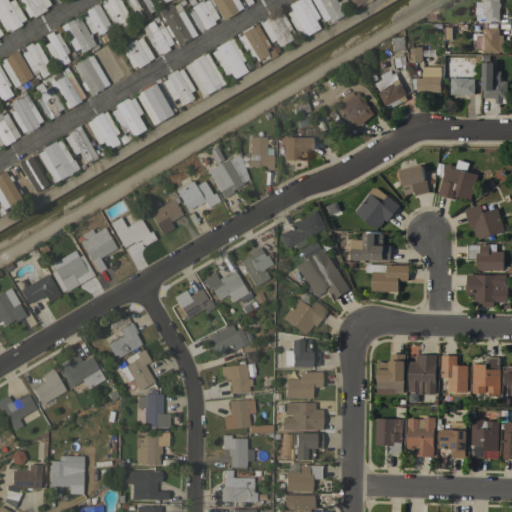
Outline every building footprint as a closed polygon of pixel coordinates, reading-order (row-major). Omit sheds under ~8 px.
[(13,0),(24,18),(19,21),(20,24),(9,30),(8,28),(4,30),(0,23),(0,0),(6,0),(7,1),(8,0),(13,0)] [(47,0),(49,3),(44,6),(45,9),(32,16),(31,14),(27,16),(17,0),(47,0)] [(119,0),(128,15),(125,17),(129,25),(122,29),(124,32),(117,36),(113,29),(120,25),(119,23),(113,27),(100,4),(106,1),(105,0),(119,0)] [(148,0),(153,7),(147,10),(150,16),(140,22),(139,19),(142,17),(140,14),(135,17),(125,0),(148,0)] [(207,0),(217,17),(212,20),(213,22),(202,29),(202,28),(198,30),(188,14),(193,11),(190,6),(200,0),(201,2),(203,0),(207,0)] [(210,0),(237,0),(241,6),(235,10),(236,11),(222,19),(210,0)] [(307,0),(317,17),(313,19),(318,27),(299,38),(285,12),(291,9),(287,3),(292,0),(307,0)] [(334,0),(342,14),(329,21),(327,17),(322,21),(309,0),(334,0)] [(498,0),(498,3),(500,3),(500,8),(499,8),(498,21),(476,20),(476,2),(482,2),(482,0),(498,0)] [(110,26),(103,30),(104,32),(100,34),(100,33),(98,34),(95,30),(90,33),(80,16),(86,13),(84,10),(97,3),(110,26)] [(195,34),(177,44),(172,35),(170,37),(163,26),(165,24),(161,16),(162,16),(161,15),(163,13),(164,14),(173,9),(172,6),(177,3),(195,34)] [(290,28),(286,30),(290,39),(277,46),(273,38),(268,41),(258,22),(263,20),(262,18),(275,12),(277,14),(281,12),(290,28)] [(59,25),(71,18),(71,19),(78,15),(88,33),(89,33),(91,36),(90,36),(94,44),(96,43),(98,47),(92,50),(90,46),(81,52),(79,47),(74,50),(59,25)] [(172,42),(167,45),(168,49),(162,52),(162,51),(157,53),(141,26),(152,20),(155,26),(161,23),(172,42)] [(267,45),(263,47),(266,54),(256,60),(253,55),(247,58),(235,37),(241,34),(239,31),(250,25),(251,26),(255,24),(267,45)] [(481,52),(481,49),(472,48),(472,34),(482,34),(482,27),(499,28),(498,35),(503,35),(502,52),(481,52)] [(68,51),(64,53),(68,60),(61,64),(61,62),(57,65),(51,54),(49,55),(43,44),(48,41),(44,34),(51,30),(53,34),(57,31),(68,51)] [(402,48),(401,49),(401,50),(397,51),(396,49),(390,51),(388,37),(400,35),(402,48)] [(152,57),(147,60),(147,61),(137,67),(135,65),(131,67),(120,47),(134,38),(135,40),(141,36),(152,57)] [(243,59),(239,61),(244,71),(232,78),(228,72),(223,75),(209,52),(215,49),(213,46),(226,39),(227,40),(231,37),(243,59)] [(21,53),(26,49),(24,46),(30,42),(31,44),(35,41),(47,62),(43,64),(48,73),(41,77),(37,70),(36,71),(37,72),(33,74),(21,53)] [(101,63),(107,60),(99,48),(111,41),(124,62),(118,65),(124,74),(117,78),(116,76),(111,79),(101,63)] [(408,47),(421,46),(422,61),(408,62),(408,47)] [(223,83),(205,93),(206,95),(201,98),(183,65),(205,52),(223,83)] [(25,70),(21,73),(25,80),(19,84),(15,78),(13,79),(14,80),(10,83),(0,64),(0,60),(4,58),(3,57),(10,54),(12,57),(16,54),(25,70)] [(108,83),(101,87),(101,89),(98,90),(98,89),(94,91),(95,92),(92,94),(91,93),(90,94),(87,88),(84,90),(80,82),(82,81),(73,65),(91,54),(108,83)] [(479,55),(489,55),(489,62),(493,62),(493,64),(495,64),(495,71),(500,71),(500,81),(506,81),(506,98),(501,98),(501,103),(494,103),(494,98),(482,98),(482,90),(479,90),(479,55)] [(392,70),(390,59),(401,57),(403,68),(392,70)] [(52,84),(54,83),(51,76),(62,70),(61,69),(66,66),(84,96),(79,99),(79,100),(78,101),(70,106),(69,106),(68,106),(67,104),(64,105),(52,84)] [(440,92),(415,92),(415,89),(410,89),(410,78),(422,78),(422,67),(440,67),(440,92)] [(0,68),(9,84),(6,86),(11,94),(1,100),(0,98),(0,68)] [(192,89),(188,91),(191,98),(181,104),(176,96),(171,99),(160,81),(166,78),(164,75),(175,69),(176,70),(180,68),(192,89)] [(394,71),(406,94),(404,95),(406,99),(386,109),(372,83),(394,71)] [(473,95),(449,95),(449,79),(474,79),(473,95)] [(62,107),(56,110),(58,113),(47,119),(34,96),(38,93),(34,86),(41,82),(44,88),(49,85),(62,107)] [(173,111),(151,124),(135,96),(140,92),(139,90),(152,83),(153,85),(157,83),(173,111)] [(373,114),(362,122),(363,123),(360,126),(359,125),(354,128),(345,116),(342,119),(334,109),(337,106),(335,103),(350,91),(352,94),(356,92),(373,114)] [(41,120),(36,123),(37,125),(35,126),(36,127),(27,132),(27,131),(25,132),(24,130),(21,132),(9,112),(13,110),(9,102),(21,95),(21,96),(26,94),(41,120)] [(140,112),(136,114),(143,128),(131,135),(127,129),(122,132),(109,111),(115,108),(113,105),(126,97),(127,99),(132,96),(140,112)] [(84,122),(90,119),(89,118),(100,112),(100,113),(104,111),(117,132),(112,134),(117,141),(106,148),(102,140),(97,143),(84,122)] [(18,135),(13,138),(13,139),(12,140),(4,145),(3,145),(2,145),(1,144),(0,144),(0,116),(2,119),(8,116),(18,135)] [(62,137),(68,134),(66,131),(77,125),(79,127),(78,128),(85,140),(87,138),(91,146),(89,147),(93,155),(83,161),(77,151),(72,154),(62,137)] [(281,136),(294,136),(294,135),(310,136),(310,150),(307,150),(306,161),(295,161),(295,160),(281,159),(281,136)] [(271,154),(272,154),(271,168),(260,168),(260,165),(248,165),(249,136),(265,136),(264,146),(271,147),(271,154)] [(35,153),(41,149),(40,148),(53,140),(54,142),(58,139),(75,168),(56,179),(57,181),(54,183),(53,180),(52,181),(35,153)] [(206,170),(227,158),(238,152),(246,175),(239,179),(241,183),(231,189),(232,192),(222,198),(206,170)] [(10,166),(15,163),(15,162),(28,155),(33,153),(42,169),(38,172),(43,181),(25,192),(10,166)] [(421,164),(424,178),(425,178),(428,192),(415,195),(414,192),(404,195),(401,184),(402,184),(399,170),(401,169),(399,162),(413,159),(415,166),(421,164)] [(469,200),(457,196),(456,200),(437,195),(441,179),(442,180),(445,166),(476,174),(469,200)] [(0,171),(2,170),(18,199),(0,209),(0,171)] [(206,207),(202,200),(196,205),(195,203),(186,209),(178,195),(184,191),(181,185),(189,180),(190,181),(199,176),(202,180),(211,194),(213,192),(218,200),(206,207)] [(399,205),(386,222),(383,219),(383,220),(384,221),(379,226),(376,229),(354,212),(369,194),(368,193),(371,188),(376,187),(399,205)] [(172,198),(181,214),(170,220),(172,225),(171,225),(172,227),(160,234),(148,212),(172,198)] [(477,240),(476,236),(475,236),(473,229),(474,229),(473,228),(470,229),(464,209),(479,204),(481,212),(496,208),(504,231),(477,240)] [(316,210),(325,226),(303,238),(305,243),(295,248),(293,243),(284,248),(277,234),(289,228),(288,225),(316,210)] [(108,222),(128,211),(134,221),(139,218),(147,232),(150,230),(155,239),(143,245),(139,239),(133,243),(132,241),(122,247),(108,222)] [(78,240),(82,238),(79,234),(89,228),(92,232),(102,226),(115,247),(98,257),(104,268),(96,272),(78,240)] [(350,239),(362,240),(363,233),(382,234),(382,245),(390,246),(389,261),(349,259),(349,247),(350,239)] [(502,251),(502,270),(476,270),(476,258),(466,258),(466,245),(479,245),(479,244),(494,244),(494,241),(501,241),(501,251),(502,251)] [(238,260),(249,254),(248,252),(258,246),(263,255),(265,254),(270,263),(262,268),(268,277),(253,285),(238,260)] [(349,289),(333,300),(325,288),(314,296),(294,265),(321,247),(349,289)] [(65,290),(64,289),(60,291),(49,272),(53,270),(52,269),(76,255),(77,256),(80,254),(92,274),(65,290)] [(370,291),(371,272),(365,272),(365,264),(408,265),(407,281),(398,280),(397,292),(370,291)] [(246,291),(248,290),(251,296),(241,302),(238,297),(230,301),(226,294),(217,299),(209,285),(206,287),(201,279),(213,272),(217,278),(223,274),(224,276),(233,270),(246,291)] [(46,273),(59,294),(47,301),(44,295),(37,299),(36,297),(27,303),(25,301),(24,301),(20,295),(22,294),(18,289),(46,273)] [(505,274),(505,284),(507,284),(506,301),(492,301),(492,307),(480,307),(480,301),(473,301),(473,295),(466,295),(466,274),(505,274)] [(18,302),(17,303),(24,315),(14,321),(13,318),(3,325),(1,322),(0,322),(0,292),(9,287),(18,302)] [(172,296),(184,289),(187,295),(199,288),(206,298),(207,297),(212,306),(204,311),(203,307),(185,318),(172,296)] [(301,292),(325,309),(314,326),(310,323),(309,325),(310,325),(306,331),(305,330),(303,333),(281,317),(295,297),(296,298),(301,292)] [(113,359),(105,345),(121,336),(117,329),(115,330),(110,320),(122,313),(128,323),(129,322),(135,332),(133,333),(139,344),(113,359)] [(228,326),(231,332),(238,329),(245,344),(213,358),(209,346),(206,347),(202,337),(228,326)] [(317,365),(310,365),(310,366),(290,366),(290,364),(283,364),(283,350),(289,350),(289,339),(298,339),(298,338),(308,338),(308,351),(310,351),(310,352),(317,352),(317,365)] [(131,378),(125,381),(118,369),(124,365),(123,365),(137,357),(134,353),(142,348),(149,360),(143,364),(153,381),(137,389),(131,378)] [(103,378),(86,388),(81,379),(69,387),(60,372),(62,371),(58,364),(76,353),(80,361),(90,355),(103,378)] [(402,394),(393,393),(393,394),(376,393),(377,389),(376,389),(376,379),(377,379),(377,361),(390,362),(390,353),(404,354),(402,394)] [(408,362),(415,362),(415,354),(436,355),(434,394),(417,394),(417,392),(407,391),(408,362)] [(466,392),(447,392),(447,384),(441,384),(441,377),(440,377),(440,355),(456,355),(456,365),(467,365),(466,392)] [(472,364),(485,364),(485,357),(498,357),(498,369),(499,369),(498,396),(486,395),(486,386),(484,386),(484,393),(471,393),(472,364)] [(229,393),(228,378),(221,379),(219,366),(244,363),(246,378),(249,377),(250,385),(247,385),(247,390),(229,393)] [(511,395),(510,395),(510,391),(506,391),(506,385),(504,385),(505,375),(503,375),(504,365),(511,365),(511,395)] [(41,404),(31,388),(43,380),(40,375),(51,368),(64,390),(41,404)] [(284,397),(284,378),(298,378),(298,371),(320,371),(320,386),(310,386),(310,398),(284,397)] [(142,426),(143,407),(136,407),(136,395),(143,395),(143,393),(148,393),(148,389),(156,389),(156,393),(161,393),(160,413),(167,413),(167,426),(142,426)] [(1,408),(0,408),(0,398),(6,395),(9,401),(16,397),(17,399),(26,393),(34,407),(17,418),(21,425),(13,429),(1,408)] [(247,426),(223,428),(221,415),(228,414),(227,400),(245,398),(245,399),(252,398),(253,412),(246,412),(247,426)] [(281,429),(281,416),(290,416),(290,414),(283,414),(283,401),(313,401),(313,408),(321,408),(320,429),(281,429)] [(432,457),(412,456),(412,448),(405,448),(406,418),(422,419),(422,417),(434,417),(432,457)] [(375,418),(394,418),(394,430),(393,430),(390,433),(402,433),(401,442),(400,442),(400,454),(387,454),(387,445),(375,445),(375,418)] [(497,450),(484,450),(483,457),(470,457),(470,445),(469,445),(470,418),(482,419),(482,421),(497,421),(497,450)] [(465,450),(464,450),(464,458),(450,458),(450,449),(437,448),(437,439),(438,439),(439,429),(449,429),(449,422),(464,422),(464,430),(465,430),(465,450)] [(511,457),(502,457),(503,445),(502,445),(503,422),(511,422),(511,457)] [(248,425),(271,424),(271,431),(248,432),(248,425)] [(135,436),(141,436),(141,434),(158,434),(158,431),(167,431),(167,445),(160,445),(160,452),(158,452),(158,463),(144,463),(144,464),(135,464),(135,436)] [(281,433),(294,433),(294,432),(321,432),(320,447),(312,447),(312,459),(293,459),(293,453),(292,453),(292,458),(280,458),(281,433)] [(245,466),(228,466),(228,455),(227,455),(227,448),(220,448),(220,434),(229,434),(229,437),(245,437),(245,466)] [(81,483),(77,483),(77,484),(81,484),(81,493),(67,493),(68,485),(48,485),(49,460),(58,460),(58,455),(63,455),(63,460),(64,460),(64,454),(81,455),(81,469),(81,483)] [(284,490),(284,471),(298,471),(298,463),(307,463),(307,464),(319,464),(319,478),(310,478),(310,490),(284,490)] [(38,488),(29,487),(29,489),(25,489),(25,487),(19,487),(19,494),(18,494),(13,507),(2,500),(5,494),(5,484),(10,484),(10,470),(27,470),(27,464),(39,464),(38,488)] [(219,500),(219,489),(222,489),(222,476),(223,476),(223,469),(231,469),(231,477),(252,477),(251,492),(255,492),(255,501),(219,500)] [(160,470),(159,481),(155,481),(155,490),(166,490),(166,499),(130,498),(130,483),(122,483),(122,470),(160,470)] [(281,511),(281,509),(290,509),(291,507),(283,507),(283,494),(312,494),(312,507),(318,507),(318,511),(281,511)]
